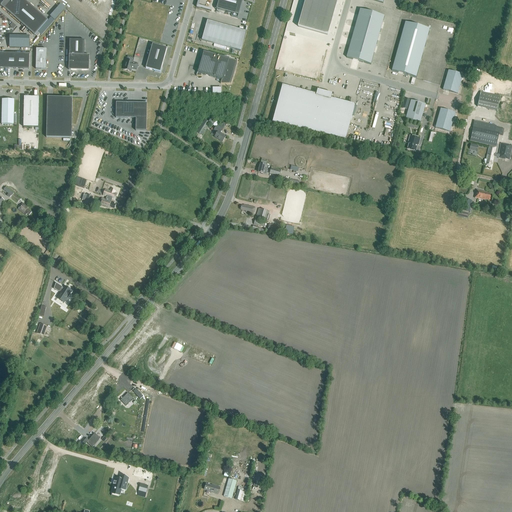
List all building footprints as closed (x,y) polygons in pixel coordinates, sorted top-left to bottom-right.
[(5,0),(1,6),(35,36),(48,21),(24,0),(5,0)] [(95,7),(87,0),(71,0),(89,15),(95,7)] [(238,15),(242,0),(218,0),(216,9),(238,15)] [(312,0),(301,0),(300,7),(314,11),(316,6),(317,1),(312,0)] [(317,1),(316,6),(330,10),(332,5),(317,1)] [(316,6),(314,11),(329,15),(330,10),(316,6)] [(300,7),(297,16),(312,20),(314,11),(300,7)] [(359,9),(345,58),(370,64),(383,16),(359,9)] [(314,11),(312,20),(326,24),(329,15),(314,11)] [(297,16),(295,26),(309,30),(312,20),(297,16)] [(312,20),(309,30),(323,34),(326,24),(312,20)] [(245,32),(207,21),(202,41),(240,51),(245,32)] [(405,22),(391,70),(416,77),(429,29),(405,22)] [(27,48),(27,35),(7,35),(6,48),(27,48)] [(307,52),(309,43),(295,39),(292,48),(307,52)] [(85,40),(69,40),(69,70),(89,71),(89,55),(84,55),(85,40)] [(321,56),(324,47),(309,43),(307,52),(321,56)] [(146,68),(160,72),(167,48),(152,44),(146,68)] [(304,62),(307,52),(292,48),(289,58),(304,62)] [(46,49),(36,49),(36,69),(46,69),(46,49)] [(221,83),(221,84),(231,84),(238,60),(237,60),(237,61),(203,52),(200,64),(196,76),(202,76),(201,76),(202,74),(223,80),(222,83),(221,83)] [(318,66),(321,56),(307,52),(304,62),(318,66)] [(0,53),(0,68),(29,69),(29,54),(0,53)] [(301,72),(304,62),(289,58),(287,68),(301,72)] [(133,63),(133,62),(127,60),(126,64),(125,63),(124,67),(125,67),(124,70),(130,71),(131,69),(136,70),(138,64),(133,63)] [(316,76),(318,66),(304,62),(301,72),(316,76)] [(457,94),(463,75),(448,71),(443,90),(457,94)] [(511,78),(486,72),(477,108),(511,116),(511,113),(511,78)] [(282,85),(272,123),(346,140),(355,105),(331,98),(332,94),(317,90),(316,94),(282,85)] [(38,127),(39,97),(24,97),(23,127),(38,127)] [(71,138),(72,98),(47,97),(46,138),(71,138)] [(13,125),(14,112),(14,100),(2,99),(1,125),(13,125)] [(425,104),(411,100),(405,120),(420,124),(425,104)] [(146,131),(147,104),(116,103),(116,118),(136,119),(136,131),(146,131)] [(435,128),(450,132),(455,113),(441,109),(435,128)] [(200,134),(208,122),(205,120),(196,132),(200,134)] [(496,126),(474,121),(469,141),(496,147),(499,135),(503,136),(504,129),(496,127),(496,126)] [(218,133),(215,137),(222,142),(226,137),(220,133),(222,131),(216,127),(214,130),(218,133)] [(415,152),(417,145),(418,145),(420,139),(410,136),(408,142),(409,143),(407,149),(415,152)] [(511,146),(511,145),(501,143),(498,158),(505,159),(510,159),(511,146)] [(489,146),(486,160),(487,160),(485,166),(491,167),(491,165),(492,165),(496,148),(489,146)] [(263,174),(266,174),(268,169),(265,168),(266,166),(260,164),(257,173),(263,175),(263,174)] [(77,177),(75,185),(82,187),(84,179),(77,177)] [(94,182),(92,189),(100,191),(102,184),(94,182)] [(489,200),(490,194),(487,193),(487,192),(476,190),(475,198),(485,200),(485,199),(489,200)] [(90,206),(93,197),(87,195),(84,204),(90,206)] [(115,203),(102,198),(99,205),(109,209),(109,207),(114,209),(116,205),(114,204),(115,203)] [(469,212),(472,201),(463,199),(461,210),(469,212)] [(29,216),(31,212),(27,209),(28,208),(22,203),(18,209),(26,215),(27,214),(29,216)] [(253,214),(255,208),(244,205),(244,206),(242,205),(241,210),(246,211),(246,212),(253,214)] [(267,220),(269,212),(258,209),(256,217),(267,220)] [(266,222),(255,219),(253,224),(264,228),(266,222)] [(280,226),(269,224),(267,232),(279,234),(280,226)] [(56,283),(54,289),(59,292),(59,291),(61,293),(59,296),(65,300),(71,291),(65,287),(63,290),(61,289),(62,287),(56,283)] [(104,303),(101,308),(109,312),(105,319),(111,323),(109,326),(114,329),(120,319),(112,315),(115,309),(104,303)] [(45,326),(40,324),(36,333),(42,335),(45,326)] [(128,393),(121,400),(126,406),(134,399),(128,393)] [(86,416),(80,422),(87,429),(93,423),(86,416)] [(74,442),(82,433),(77,429),(69,437),(74,442)] [(86,438),(82,443),(85,445),(87,443),(92,448),(100,438),(94,433),(89,440),(86,438)] [(114,486),(111,496),(112,496),(113,489),(115,489),(114,490),(116,491),(116,490),(120,491),(120,492),(121,488),(125,489),(125,490),(128,478),(120,476),(119,480),(116,479),(115,482),(114,481),(114,482),(115,482),(114,485),(113,485),(114,486)] [(237,481),(228,479),(223,497),(232,499),(237,481)] [(210,491),(218,493),(219,486),(212,484),(211,485),(205,483),(204,489),(210,491)] [(148,486),(140,484),(137,496),(145,498),(148,486)] [(238,490),(235,499),(244,502),(247,493),(238,490)] [(43,511),(49,511),(51,506),(37,503),(35,510),(43,511)]
